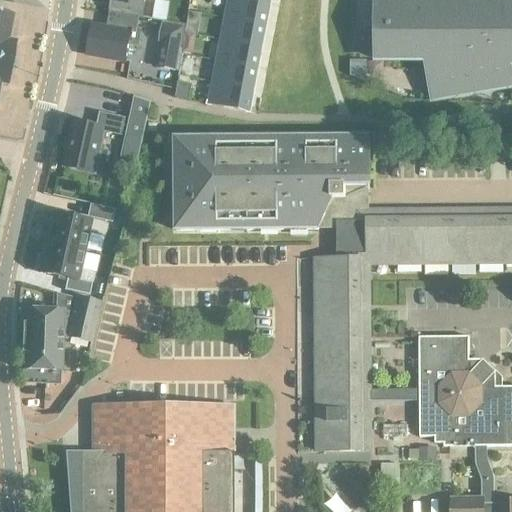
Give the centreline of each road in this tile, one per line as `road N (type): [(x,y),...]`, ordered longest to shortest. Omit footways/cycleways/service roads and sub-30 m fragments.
road 1 (secondary): [(66,0),(0,298)]
road 2 (secondary): [(0,369),(11,511)]
road 3 (residential): [(511,194),(379,195)]
